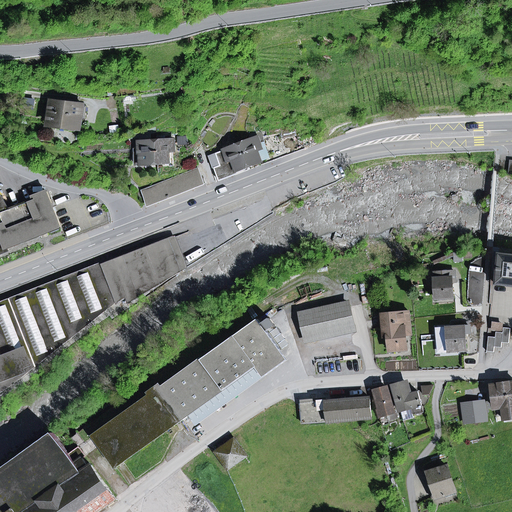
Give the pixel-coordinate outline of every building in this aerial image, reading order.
[(184,0),(184,9),(194,9),(193,0),(184,0)] [(244,68),(250,70),(252,64),(244,61),(242,64),(245,65),(244,68)] [(123,97),(137,94),(135,85),(116,87),(115,80),(107,82),(109,95),(117,93),(118,97),(123,97)] [(124,102),(142,100),(141,94),(137,94),(123,97),(124,102)] [(83,113),(86,113),(87,106),(52,102),(49,125),(69,128),(69,129),(71,131),(76,131),(79,130),(79,129),(81,129),(82,118),(83,113)] [(137,153),(138,165),(158,164),(157,140),(151,141),(150,135),(156,135),(156,127),(139,133),(140,150),(140,153),(137,153)] [(266,145),(270,162),(306,149),(303,141),(298,140),(295,130),(263,136),(266,145)] [(261,162),(262,165),(270,162),(266,145),(263,136),(262,131),(252,135),(253,139),(241,144),(250,166),(261,162)] [(175,151),(175,139),(157,140),(158,164),(171,163),(170,151),(175,151)] [(250,166),(241,144),(216,154),(221,166),(215,168),(220,181),(236,175),(234,170),(237,169),(238,171),(250,166)] [(143,191),(149,206),(204,184),(198,170),(143,191)] [(0,253),(9,250),(8,248),(61,227),(47,192),(34,197),(35,201),(10,210),(0,191),(0,253)] [(176,269),(173,263),(183,259),(174,238),(117,260),(131,296),(176,269)] [(454,253),(434,262),(435,264),(455,257),(455,262),(462,261),(462,253),(454,253)] [(497,278),(496,284),(511,285),(511,255),(499,254),(497,278)] [(123,300),(131,296),(117,260),(117,258),(108,262),(94,268),(103,292),(111,289),(116,302),(117,303),(123,300)] [(0,392),(18,380),(116,302),(111,289),(103,292),(94,268),(0,304),(0,392)] [(445,295),(445,298),(453,298),(452,283),(452,277),(455,277),(454,271),(435,273),(436,296),(445,295)] [(302,318),(307,337),(354,327),(349,307),(302,318)] [(407,350),(406,335),(411,334),(410,312),(383,314),(384,329),(385,329),(388,329),(389,336),(390,348),(398,347),(399,350),(407,350)] [(156,389),(180,422),(189,416),(206,404),(248,374),(256,368),(264,378),(288,360),(259,319),(203,359),(202,358),(162,387),(160,385),(156,389)] [(268,331),(276,326),(270,319),(263,324),(268,331)] [(270,332),(282,349),(289,344),(277,327),(270,332)] [(458,348),(458,351),(466,350),(465,332),(468,332),(468,327),(455,327),(448,328),(448,336),(449,348),(458,348)] [(439,337),(448,336),(448,328),(438,329),(439,337)] [(501,348),(502,343),(509,343),(510,328),(504,328),(503,333),(496,332),(496,337),(489,337),(487,352),(494,352),(495,347),(501,348)] [(189,416),(196,426),(264,378),(256,368),(248,374),(206,404),(189,416)] [(502,408),(503,420),(511,418),(511,382),(492,385),(495,409),(502,408)] [(411,393),(409,394),(408,389),(406,383),(393,387),(400,412),(413,408),(414,414),(423,411),(418,392),(411,393)] [(422,387),(424,395),(430,395),(433,386),(422,387)] [(396,412),(395,413),(388,388),(376,391),(379,403),(376,404),(381,417),(387,415),(388,415),(390,420),(398,418),(396,412)] [(94,436),(116,468),(125,461),(174,426),(180,422),(156,389),(150,393),(151,395),(94,436)] [(303,424),(372,418),(370,398),(301,404),(303,424)] [(497,420),(503,420),(502,408),(495,409),(497,420)] [(463,419),(464,424),(479,420),(478,414),(463,419)] [(383,425),(390,423),(387,415),(381,417),(383,425)] [(83,458),(86,456),(82,451),(79,447),(69,454),(54,434),(0,472),(0,511),(99,511),(117,500),(101,478),(92,465),(89,467),(83,458)] [(215,452),(228,470),(247,456),(234,438),(215,452)] [(455,491),(447,467),(428,473),(436,497),(455,491)] [(432,498),(436,497),(428,473),(425,474),(432,498)]
